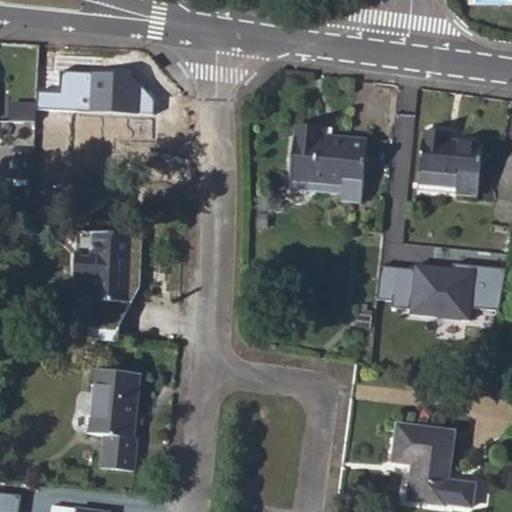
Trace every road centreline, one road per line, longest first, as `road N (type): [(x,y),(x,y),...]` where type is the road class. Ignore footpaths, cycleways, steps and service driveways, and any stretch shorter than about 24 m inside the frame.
road 1 (residential): [(220,33),(206,378)]
road 2 (residential): [(407,56),(220,33)]
road 3 (residential): [(206,378),(188,511)]
road 4 (residential): [(95,25),(220,33)]
road 5 (residential): [(326,394),(206,378)]
